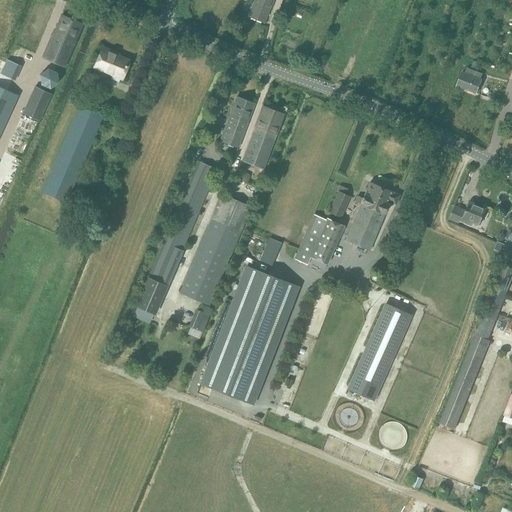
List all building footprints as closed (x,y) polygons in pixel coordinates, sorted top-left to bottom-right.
[(254,0),(253,5),(249,17),(264,23),(268,12),(269,12),(273,0),(254,0)] [(56,30),(55,29),(43,58),(64,67),(83,24),(62,15),(56,30)] [(111,51),(103,48),(95,67),(121,78),(129,61),(110,53),(111,51)] [(7,59),(0,73),(14,79),(20,65),(7,59)] [(457,87),(462,89),(463,88),(476,93),(482,80),(481,79),(483,74),(467,67),(465,73),(463,72),(457,87)] [(0,136),(19,95),(0,86),(0,136)] [(51,94),(35,87),(23,114),(39,120),(51,94)] [(236,97),(228,120),(220,140),(239,147),(255,104),(236,97)] [(79,105),(73,120),(43,191),(66,201),(103,115),(79,105)] [(262,107),(257,120),(243,159),(264,167),(284,115),(262,107)] [(199,162),(136,306),(156,315),(168,286),(165,285),(216,169),(199,162)] [(358,202),(361,203),(346,240),(370,250),(390,202),(396,204),(399,195),(394,193),(394,192),(370,182),(363,198),(358,196),(355,203),(357,204),(358,202)] [(337,192),(338,192),(329,212),(341,218),(350,198),(346,196),(349,190),(339,186),(337,192)] [(180,293),(210,306),(252,207),(222,194),(180,293)] [(458,223),(460,220),(462,220),(473,225),(474,222),(480,224),(486,209),(470,202),(467,210),(455,205),(450,220),(458,223)] [(295,259),(307,264),(308,261),(325,269),(344,226),(326,218),(326,219),(315,214),(295,259)] [(271,238),(270,237),(260,260),(271,265),(281,242),(271,237),(271,238)] [(498,242),(495,249),(502,252),(505,245),(498,242)] [(511,244),(507,243),(503,253),(511,256),(511,252),(511,244)] [(498,280),(496,285),(441,422),(456,428),(491,340),(489,339),(508,291),(506,290),(511,275),(511,267),(505,265),(499,281),(498,280)] [(255,402),(299,286),(248,267),(204,383),(255,402)] [(366,348),(347,389),(366,397),(373,401),(392,359),(389,358),(408,313),(387,304),(368,349),(366,348)] [(195,310),(189,326),(199,330),(203,331),(210,315),(195,310)] [(415,475),(410,486),(419,490),(424,479),(415,475)]
